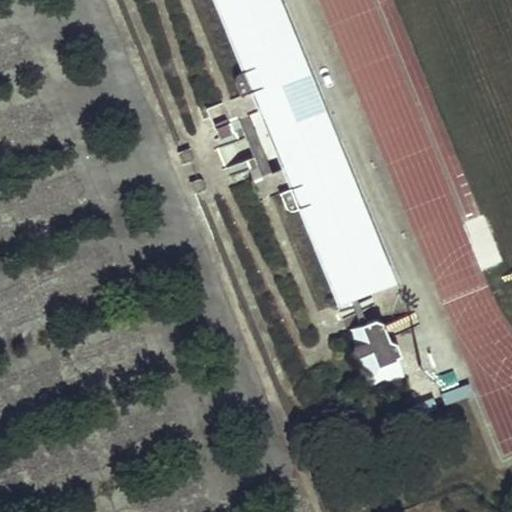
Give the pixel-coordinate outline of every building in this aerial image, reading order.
[(279,0),(212,0),(241,70),(237,73),(233,80),(240,96),(249,91),(288,184),(279,189),(286,207),(293,209),(297,208),(338,304),(395,281),(279,0)] [(178,152),(183,164),(193,159),(189,148),(178,152)] [(190,183),(194,194),(205,189),(201,179),(190,183)] [(341,309),(345,325),(377,316),(373,300),(341,309)] [(375,319),(360,325),(379,366),(397,359),(396,357),(402,354),(396,343),(389,340),(382,322),(375,319)] [(434,352),(405,363),(416,390),(445,379),(434,352)]
